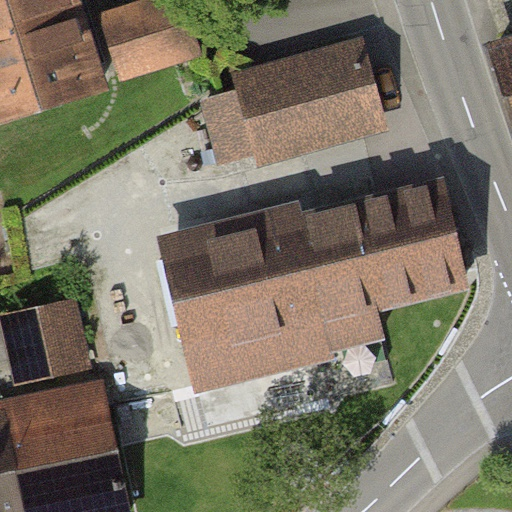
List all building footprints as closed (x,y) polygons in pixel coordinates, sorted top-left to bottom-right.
[(0,0),(0,116),(99,85),(71,0),(0,0)] [(179,0),(108,22),(123,71),(200,48),(185,0),(179,0)] [(511,49),(501,53),(511,87),(511,49)] [(211,101),(228,161),(381,120),(362,54),(245,86),(247,91),(211,101)] [(172,250),(200,376),(382,336),(377,315),(469,295),(446,190),(172,250)] [(87,367),(71,303),(10,318),(26,382),(87,367)] [(0,436),(0,511),(123,511),(109,420),(0,436)]
